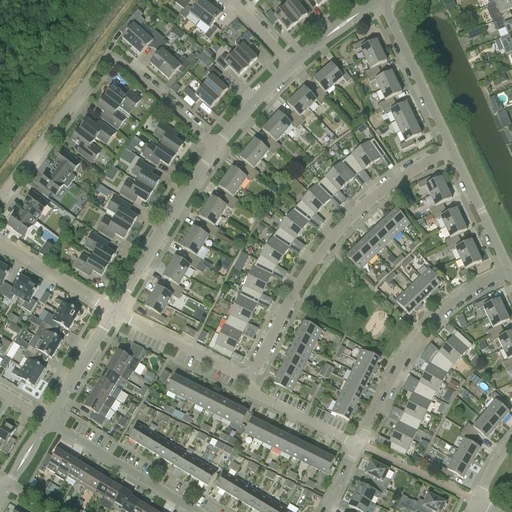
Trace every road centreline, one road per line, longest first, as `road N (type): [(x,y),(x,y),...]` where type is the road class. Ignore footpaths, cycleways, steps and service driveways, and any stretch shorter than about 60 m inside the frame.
road 1 (residential): [(0,194),(115,55),(216,144)]
road 2 (residential): [(245,380),(293,286),(331,235),(388,183),(447,149)]
road 3 (residential): [(503,266),(420,329),(357,445)]
road 4 (residential): [(114,309),(216,144)]
road 5 (residential): [(195,511),(47,421)]
road 6 (residential): [(447,149),(380,0)]
road 7 (residential): [(245,380),(114,309)]
road 8 (residential): [(357,445),(248,395),(245,380)]
road 9 (residential): [(114,309),(0,245)]
road 10 (residential): [(47,421),(114,309)]
road 11 (residential): [(503,266),(447,149)]
